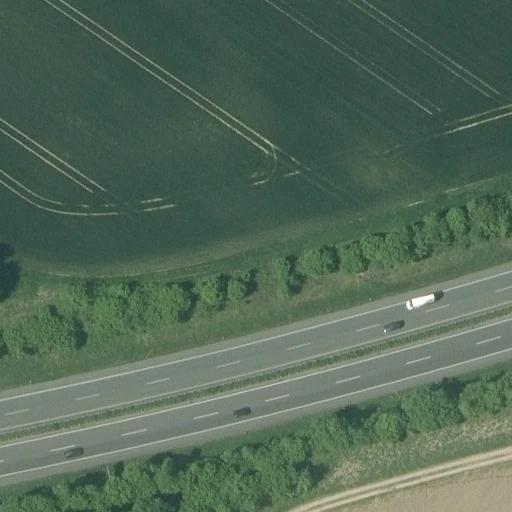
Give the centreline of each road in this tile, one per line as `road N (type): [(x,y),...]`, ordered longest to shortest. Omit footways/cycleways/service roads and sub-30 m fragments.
road 1 (motorway): [(511,280),(235,359),(0,411)]
road 2 (motorway): [(0,457),(255,399),(511,327)]
road 3 (track): [(303,511),(511,454)]
